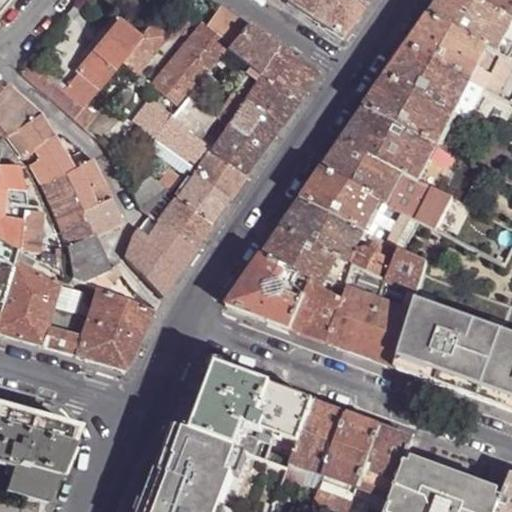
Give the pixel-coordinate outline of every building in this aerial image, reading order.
[(288,0),(286,4),(341,41),(364,8),(352,0),(288,0)] [(440,0),(434,9),(427,20),(486,49),(497,54),(511,23),(511,22),(484,8),(467,0),(440,0)] [(467,0),(484,8),(487,0),(467,0)] [(511,0),(487,0),(484,8),(511,22),(511,21),(511,0)] [(226,52),(246,26),(220,8),(204,26),(200,24),(149,87),(178,111),(188,98),(195,90),(226,52)] [(414,38),(405,50),(469,82),(486,49),(427,20),(414,38)] [(116,22),(75,72),(77,73),(97,90),(120,63),(138,40),(116,22)] [(166,38),(151,25),(138,40),(120,63),(135,76),(166,38)] [(318,74),(278,47),(246,26),(226,52),(233,57),(248,69),(295,106),(307,89),(318,74)] [(393,68),(384,80),(453,115),(469,82),(405,50),(393,68)] [(223,70),(233,57),(226,52),(216,65),(223,70)] [(41,78),(26,65),(34,55),(32,54),(21,67),(20,76),(72,121),(81,111),(60,93),(41,78)] [(295,106),(248,69),(244,74),(257,85),(245,104),(279,130),(284,123),(295,106)] [(83,109),(97,90),(77,73),(60,93),(81,111),(83,109)] [(375,94),(364,110),(436,147),(453,115),(384,80),(375,94)] [(469,82),(453,115),(472,124),(487,91),(469,82)] [(19,97),(6,86),(0,91),(0,127),(23,158),(28,156),(37,150),(55,140),(48,128),(41,116),(19,97)] [(188,98),(194,103),(201,95),(195,90),(188,98)] [(189,134),(206,112),(194,103),(188,98),(178,111),(171,120),(189,134)] [(191,168),(204,149),(206,146),(189,134),(171,120),(150,101),(131,123),(191,168)] [(270,143),(279,130),(245,104),(228,128),(262,155),(270,143)] [(81,111),(72,121),(83,131),(93,118),(83,109),(81,111)] [(350,128),(341,143),(418,183),(436,147),(364,110),(350,128)] [(252,168),(262,155),(228,128),(210,154),(245,179),(252,168)] [(55,140),(37,150),(56,181),(73,172),(72,171),(61,150),(55,140)] [(418,183),(341,143),(330,158),(321,171),(381,202),(417,221),(435,231),(451,200),(429,189),(418,183)] [(436,147),(418,183),(429,189),(447,153),(436,147)] [(37,150),(28,156),(35,172),(34,173),(60,225),(111,202),(100,179),(91,161),(72,171),(73,172),(56,181),(37,150)] [(232,198),(245,179),(210,154),(194,178),(228,204),(232,198)] [(0,243),(16,253),(34,255),(33,259),(54,267),(53,247),(48,247),(47,253),(37,251),(41,214),(22,212),(20,222),(1,219),(5,191),(24,194),(18,168),(0,167),(0,243)] [(312,184),(301,200),(364,233),(381,202),(321,171),(312,184)] [(511,213),(511,186),(481,171),(462,206),(501,226),(508,212),(511,213)] [(159,186),(171,195),(181,182),(170,173),(159,186)] [(217,220),(228,204),(194,178),(178,201),(211,228),(217,220)] [(286,222),(281,228),(337,258),(354,267),(384,284),(396,251),(364,233),(301,200),(286,222)] [(204,239),(211,228),(178,201),(161,225),(196,251),(204,239)] [(111,202),(60,225),(69,251),(93,239),(93,240),(109,232),(122,225),(111,202)] [(364,233),(396,251),(400,252),(417,221),(381,202),(364,233)] [(196,251),(161,225),(149,215),(148,217),(138,230),(132,238),(180,273),(196,251)] [(260,257),(309,283),(320,289),(337,258),(281,228),(276,234),(260,257)] [(488,248),(484,257),(504,267),(511,251),(511,232),(510,231),(498,253),(488,248)] [(177,278),(180,273),(132,238),(124,260),(157,296),(161,301),(177,278)] [(93,239),(69,251),(69,283),(80,287),(104,275),(108,273),(108,272),(100,254),(93,240),(93,239)] [(16,253),(0,243),(0,307),(5,290),(0,288),(0,262),(11,267),(13,263),(16,253)] [(378,364),(392,369),(412,302),(423,264),(400,252),(396,251),(384,284),(354,267),(346,289),(341,301),(325,344),(345,351),(378,364)] [(262,320),(288,331),(309,283),(260,257),(226,307),(262,320)] [(0,337),(7,340),(42,350),(53,307),(59,287),(13,263),(11,267),(5,290),(0,307),(0,337)] [(115,269),(108,272),(108,273),(104,275),(112,286),(120,277),(115,269)] [(306,337),(325,344),(341,301),(320,289),(309,283),(288,331),(306,337)] [(124,374),(151,316),(95,293),(84,326),(73,359),(82,362),(115,371),(124,374)] [(420,294),(416,304),(430,309),(434,299),(420,294)] [(511,412),(511,339),(499,334),(485,329),(430,309),(416,304),(412,302),(392,369),(408,374),(456,392),(511,412)] [(59,309),(53,307),(42,350),(47,352),(73,359),(84,326),(81,325),(82,321),(77,319),(74,326),(72,325),(74,320),(61,316),(59,309)] [(488,320),(485,329),(499,334),(502,325),(488,320)] [(313,403),(216,367),(209,385),(195,418),(189,433),(233,449),(242,434),(276,446),(279,438),(297,444),(313,403)] [(309,471),(323,476),(346,415),(328,409),(313,403),(297,444),(293,455),(289,464),(309,471)] [(78,429),(0,406),(0,492),(37,503),(44,505),(70,446),(78,429)] [(316,493),(308,511),(347,511),(356,489),(379,428),(365,423),(346,415),(323,476),(316,493)] [(219,511),(221,508),(234,476),(242,453),(233,449),(189,433),(172,426),(165,444),(159,455),(148,485),(145,502),(142,511),(219,511)] [(393,433),(379,428),(356,489),(389,501),(403,463),(412,440),(393,433)] [(279,438),(276,446),(242,434),(233,449),(242,453),(248,455),(263,460),(270,463),(276,449),(293,455),(297,444),(279,438)] [(239,478),(248,455),(242,453),(234,476),(239,478)] [(498,511),(503,500),(459,484),(403,463),(389,501),(384,511),(498,511)] [(282,481),(302,488),(309,471),(289,464),(282,481)] [(302,488),(316,493),(323,476),(309,471),(302,488)] [(511,511),(511,477),(503,500),(498,511),(511,511)]
